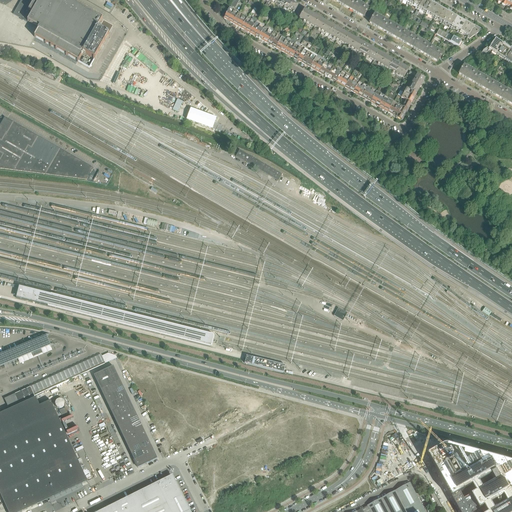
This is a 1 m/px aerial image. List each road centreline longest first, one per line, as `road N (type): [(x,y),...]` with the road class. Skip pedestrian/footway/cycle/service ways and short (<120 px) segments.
road 1 (secondary): [(378,406),(0,310)]
road 2 (secondary): [(0,321),(50,327),(372,414)]
road 3 (motorway): [(511,293),(307,145),(211,56)]
road 4 (residential): [(199,0),(224,28),(400,128),(436,73)]
road 5 (motorway): [(283,142),(511,308)]
road 6 (motorway): [(131,0),(213,92),(283,142)]
road 7 (motorway): [(144,0),(283,142)]
road 8 (residential): [(436,73),(308,0)]
road 9 (secondary): [(511,443),(378,406)]
road 10 (secondary): [(379,416),(511,452)]
